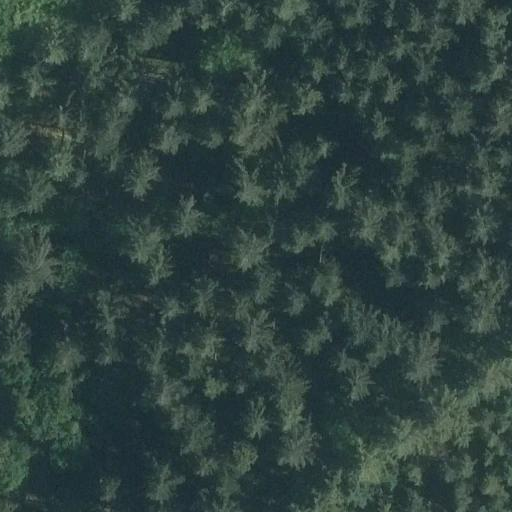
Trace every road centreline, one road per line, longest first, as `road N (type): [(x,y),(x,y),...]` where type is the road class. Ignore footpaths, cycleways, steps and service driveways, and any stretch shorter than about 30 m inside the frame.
road 1 (track): [(228,511),(511,298)]
road 2 (track): [(0,327),(69,511)]
